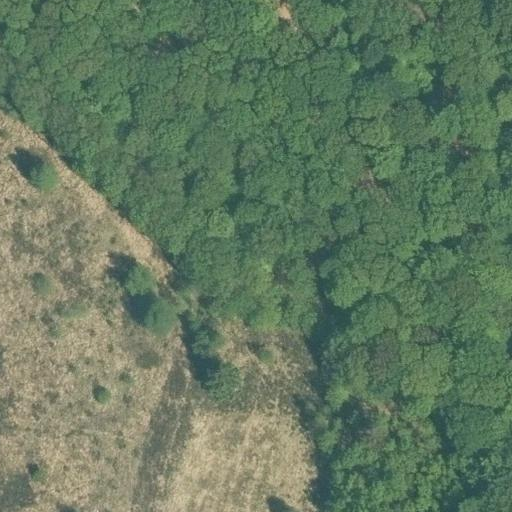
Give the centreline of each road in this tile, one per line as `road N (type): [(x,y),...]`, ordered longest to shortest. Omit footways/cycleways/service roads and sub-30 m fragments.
road 1 (track): [(511,70),(389,0)]
road 2 (track): [(511,386),(475,511)]
